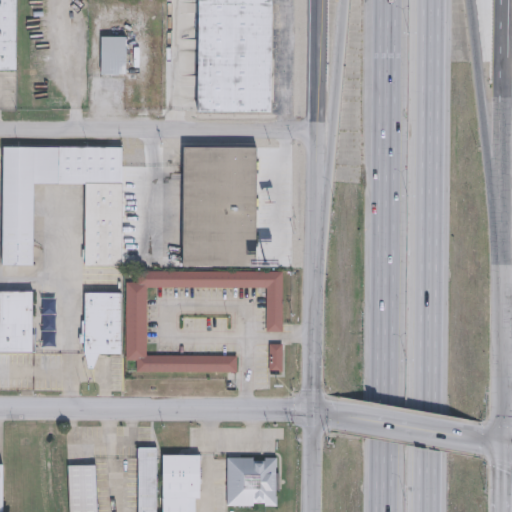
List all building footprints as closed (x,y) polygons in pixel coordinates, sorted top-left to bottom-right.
[(0,0),(14,0),(14,70),(0,70),(0,0)] [(270,113),(196,113),(196,0),(270,0),(270,113)] [(124,74),(99,74),(99,38),(124,37),(124,74)] [(40,77),(40,83),(42,83),(42,91),(40,90),(40,97),(18,96),(18,76),(40,77)] [(121,148),(120,267),(119,267),(83,267),(84,185),(33,184),(32,266),(0,266),(1,149),(1,148),(121,148)] [(257,149),(254,261),(251,261),(250,268),(180,266),(182,148),(257,149)] [(281,273),(280,324),(280,333),(265,333),(265,289),(155,288),(144,288),(143,356),(226,357),(235,357),(234,373),(225,373),(134,372),(134,362),(124,362),(124,283),(135,283),(135,271),(281,273)] [(31,294),(30,355),(0,354),(0,292),(31,293),(31,294)] [(119,295),(118,356),(97,356),(91,370),(86,370),(82,356),(84,294),(119,295)] [(42,347),(57,347),(57,298),(42,298),(42,347)] [(280,373),(267,373),(267,345),(281,345),(280,373)] [(154,473),(154,511),(66,511),(66,465),(94,464),(94,511),(136,511),(136,447),(154,447),(154,473)] [(163,497),(161,497),(161,454),(189,454),(198,454),(198,497),(163,497)] [(275,457),(275,467),(274,467),(274,473),(278,473),(278,490),(274,490),(274,496),(275,496),(275,505),(262,505),(262,502),(251,502),(251,506),(225,506),(225,457),(251,457),(251,460),(255,460),(255,462),(261,462),(262,457),(275,457)]
